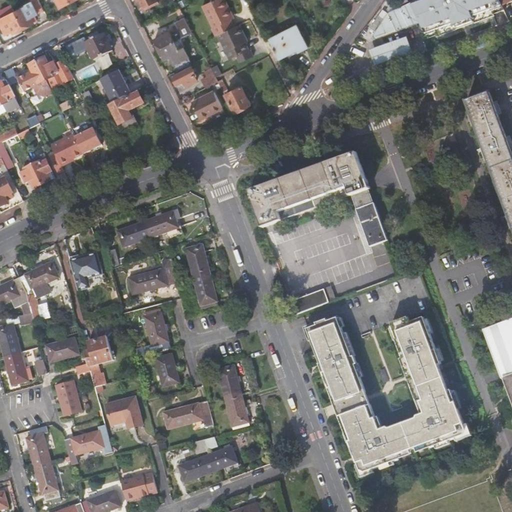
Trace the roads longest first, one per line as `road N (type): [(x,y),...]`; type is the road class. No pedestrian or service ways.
road 1 (tertiary): [(304,122),(511,47)]
road 2 (tertiary): [(0,242),(70,206),(197,161)]
road 3 (residential): [(117,1),(197,161)]
road 4 (residential): [(211,156),(270,320)]
road 5 (residential): [(169,511),(322,453)]
road 6 (unknown): [(289,277),(360,245),(358,233),(347,229),(302,242),(292,253)]
road 7 (residential): [(270,320),(322,453)]
road 8 (residential): [(373,0),(318,76),(304,122)]
road 9 (residential): [(117,1),(0,59)]
